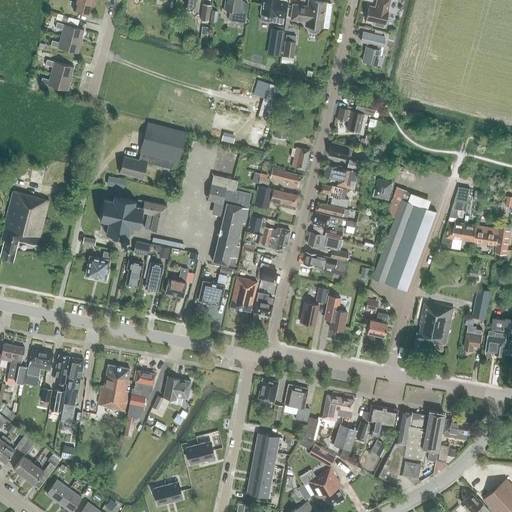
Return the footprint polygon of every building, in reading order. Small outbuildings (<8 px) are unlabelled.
[(92,8),(93,3),(82,0),(75,0),(73,10),(88,14),(90,7),(92,8)] [(245,23),(247,9),(239,7),(240,0),(225,0),(224,9),(230,10),(228,20),(245,23)] [(283,24),(286,0),(284,0),(262,0),(260,20),(283,24)] [(324,18),(325,12),(323,12),(325,2),(309,0),(308,8),(305,8),(306,6),(293,5),(291,19),(307,22),(306,26),(307,27),(307,28),(307,29),(308,30),(308,31),(309,32),(311,33),(315,33),(316,33),(317,32),(318,32),(319,31),(319,30),(320,30),(320,29),(321,29),(321,28),(323,18),(324,18)] [(383,28),(384,24),(385,24),(388,11),(387,11),(389,0),(377,0),(376,4),(379,5),(378,9),(369,7),(366,19),(374,22),(373,25),(383,28)] [(211,5),(202,3),(200,20),(208,21),(211,5)] [(80,41),(84,29),(64,24),(57,22),(55,28),(62,30),(61,36),(80,41)] [(271,54),(279,56),(283,27),(275,26),(271,54)] [(206,42),(208,28),(202,27),(200,41),(206,42)] [(382,46),(384,37),(363,32),(361,41),(369,43),(369,47),(366,46),(362,61),(381,65),(382,57),(379,56),(380,50),(379,49),(380,46),(382,46)] [(77,53),(80,41),(61,36),(59,42),(52,40),(50,46),(58,48),(57,48),(77,53)] [(293,56),(295,42),(285,40),(283,54),(293,56)] [(46,59),(50,60),(52,54),(38,50),(36,56),(47,59),(46,59)] [(293,58),(281,56),(280,63),(292,65),(293,58)] [(54,61),(50,60),(46,59),(45,65),(52,67),(51,73),(70,79),(73,67),(54,61)] [(67,90),(70,79),(51,73),(49,80),(42,78),(40,83),(47,85),(67,90)] [(273,100),(277,87),(257,81),(253,94),(263,97),(273,100)] [(211,125),(216,107),(168,96),(164,114),(211,125)] [(258,115),(272,119),(277,102),(273,100),(263,97),(258,115)] [(373,116),(376,103),(357,99),(355,110),(355,112),(351,111),(351,110),(339,107),(337,118),(348,121),(347,128),(359,131),(363,114),(373,116)] [(178,162),(186,132),(147,122),(139,152),(141,152),(139,160),(124,156),(119,173),(142,179),(146,163),(172,169),(174,161),(178,162)] [(285,140),(289,126),(277,123),(273,137),(285,140)] [(341,144),(341,146),(331,144),(332,142),(331,142),(328,155),(345,159),(346,155),(350,156),(352,147),(341,144)] [(71,152),(54,146),(50,158),(67,164),(71,152)] [(304,170),(309,150),(300,147),(300,148),(296,147),(296,149),(292,148),(290,156),(294,157),(291,167),(295,168),(304,170)] [(363,163),(348,159),(346,167),(361,171),(363,163)] [(356,172),(351,171),(326,165),(323,176),(338,179),(336,186),(353,190),(355,183),(354,183),(356,172)] [(301,185),(303,176),(284,171),(285,170),(272,167),(270,177),(288,181),(287,184),(297,187),(297,184),(301,185)] [(250,194),(235,190),(238,180),(213,174),(211,184),(207,199),(215,201),(213,210),(216,214),(223,216),(212,261),(227,265),(234,266),(239,246),(236,245),(242,223),(244,223),(249,204),(248,203),(250,194)] [(123,188),(125,180),(109,176),(107,185),(123,188)] [(270,178),(259,176),(257,182),(268,185),(270,178)] [(373,195),(388,198),(392,182),(379,179),(376,189),(374,189),(373,195)] [(346,207),(348,199),(345,198),(347,189),(332,185),(331,186),(322,184),(320,192),(328,194),(328,197),(338,199),(337,205),(346,207)] [(295,209),(298,195),(258,186),(254,205),(268,208),(270,202),(280,205),(280,206),(295,209)] [(402,199),(408,201),(410,193),(407,190),(405,190),(396,187),(386,215),(395,218),(402,199)] [(467,204),(470,189),(458,187),(454,201),(467,204)] [(37,245),(49,200),(13,190),(1,239),(4,240),(0,256),(0,258),(13,261),(18,240),(37,245)] [(161,232),(166,205),(138,199),(137,201),(113,196),(113,200),(104,198),(100,220),(104,221),(103,227),(107,228),(105,233),(110,234),(109,237),(111,240),(121,242),(120,243),(127,245),(129,238),(128,237),(129,233),(132,233),(134,228),(138,229),(142,211),(147,213),(144,228),(161,232)] [(436,211),(408,201),(402,199),(395,218),(372,278),(407,291),(436,211)] [(347,217),(349,210),(317,202),(315,210),(347,217)] [(336,229),(338,223),(342,224),(344,219),(315,212),(312,223),(326,227),(324,234),(340,238),(342,230),(336,229)] [(348,217),(346,223),(355,226),(357,221),(348,217)] [(463,228),(464,223),(449,221),(446,240),(442,239),(441,246),(452,248),(453,238),(462,239),(464,228),(463,228)] [(261,225),(249,222),(247,229),(259,232),(261,225)] [(485,243),(488,227),(464,223),(463,228),(464,228),(462,239),(485,243)] [(488,227),(485,243),(496,245),(495,252),(506,254),(511,225),(500,223),(499,229),(488,227)] [(287,241),(290,230),(281,228),(277,227),(276,231),(271,230),(272,229),(265,227),(263,235),(287,241)] [(342,240),(327,236),(310,232),(307,244),(312,244),(311,247),(324,250),(324,249),(331,251),(332,249),(336,250),(337,249),(340,250),(342,240)] [(287,241),(263,235),(257,233),(255,241),(261,243),(272,246),(272,248),(276,249),(285,251),(287,241)] [(94,246),(96,239),(83,237),(82,243),(94,246)] [(150,244),(136,241),(133,251),(147,254),(150,244)] [(254,244),(243,242),(242,248),(253,251),(254,244)] [(167,258),(169,248),(160,247),(159,257),(167,258)] [(348,253),(336,250),(332,249),(331,251),(330,257),(347,261),(348,253)] [(109,261),(110,253),(104,251),(102,259),(90,256),(86,275),(105,279),(109,261)] [(344,272),(347,262),(326,257),(326,256),(306,251),(303,263),(312,265),(312,268),(322,271),(324,264),(335,267),(334,270),(344,272)] [(125,284),(138,287),(143,263),(129,260),(127,269),(129,269),(125,284)] [(157,291),(161,273),(163,265),(150,262),(145,288),(157,291)] [(260,278),(259,279),(272,283),(276,269),(263,265),(260,278)] [(231,274),(232,269),(221,266),(219,272),(231,274)] [(368,279),(370,269),(362,266),(359,277),(368,279)] [(185,282),(188,269),(181,267),(179,277),(172,275),(172,279),(168,278),(165,293),(182,296),(186,282),(185,282)] [(504,284),(506,268),(497,267),(495,283),(504,284)] [(220,305),(227,275),(219,274),(217,284),(203,280),(198,300),(220,305)] [(253,298),(257,282),(250,280),(237,277),(233,293),(230,307),(250,311),(253,298)] [(328,289),(318,287),(315,301),(325,303),(328,289)] [(270,316),(273,304),(271,304),(273,298),(268,297),(268,294),(258,292),(253,312),(270,316)] [(490,295),(478,292),(473,316),(485,319),(490,295)] [(340,298),(329,295),(324,319),(331,320),(329,328),(343,331),(347,311),(338,310),(340,298)] [(378,300),(367,298),(365,309),(376,311),(378,300)] [(315,325),(319,305),(304,302),(300,322),(315,325)] [(446,345),(454,307),(425,302),(420,325),(421,325),(419,333),(417,332),(414,346),(435,350),(437,343),(446,345)] [(384,336),(387,323),(386,323),(388,314),(378,312),(376,321),(370,319),(367,332),(384,336)] [(511,318),(506,318),(506,319),(494,318),(492,328),(509,331),(506,354),(511,354),(511,318)] [(481,335),(482,330),(476,329),(476,326),(468,325),(467,327),(467,333),(466,333),(464,348),(473,350),(473,349),(477,349),(478,346),(480,347),(481,335)] [(504,354),(507,334),(496,332),(496,331),(489,330),(488,335),(486,351),(495,352),(495,353),(504,354)] [(9,361),(13,345),(3,343),(1,354),(0,353),(0,362),(1,359),(9,361)] [(23,384),(27,367),(19,365),(19,363),(21,364),(22,358),(25,347),(13,345),(9,361),(10,361),(6,383),(15,384),(15,382),(23,384)] [(50,369),(53,353),(32,349),(29,360),(30,360),(29,365),(50,369)] [(64,383),(69,357),(58,354),(55,369),(56,369),(53,380),(64,383)] [(77,393),(84,359),(72,357),(67,385),(64,403),(74,405),(76,392),(77,393)] [(126,390),(130,369),(108,364),(104,386),(102,385),(98,404),(106,406),(105,407),(124,411),(128,391),(126,390)] [(150,397),(153,385),(155,374),(137,370),(135,381),(134,389),(132,388),(131,394),(129,403),(123,436),(131,437),(134,424),(136,423),(138,420),(140,418),(141,412),(142,412),(145,397),(149,398),(150,397)] [(187,399),(191,381),(167,376),(163,397),(171,398),(170,403),(181,405),(182,398),(187,399)] [(274,402),(278,382),(262,378),(258,398),(274,402)] [(307,422),(310,410),(304,408),(308,389),(288,384),(284,403),(298,406),(295,419),(307,422)] [(49,401),(51,389),(43,388),(41,400),(49,401)] [(60,411),(64,391),(54,389),(50,409),(60,411)] [(163,398),(157,395),(151,407),(157,409),(163,398)] [(351,418),(354,400),(327,395),(322,418),(336,420),(337,415),(351,418)] [(282,406),(274,404),(271,419),(279,420),(282,406)] [(380,418),(382,407),(371,405),(368,421),(374,422),(371,435),(378,437),(381,423),(382,418),(380,418)] [(395,426),(398,410),(382,407),(380,418),(382,418),(381,423),(395,426)] [(15,415),(11,410),(6,416),(11,420),(15,415)] [(424,462),(426,449),(429,449),(427,459),(435,461),(445,413),(429,411),(428,415),(401,410),(397,436),(391,434),(389,445),(393,446),(378,476),(393,484),(398,473),(417,477),(420,461),(424,462)] [(183,418),(179,415),(175,421),(179,424),(183,418)] [(313,439),(318,419),(309,417),(304,436),(313,439)] [(459,433),(461,422),(446,419),(443,435),(455,437),(456,432),(459,433)] [(355,436),(363,438),(368,424),(361,421),(355,436)] [(470,435),(472,424),(461,422),(459,433),(456,432),(455,437),(467,439),(467,436),(469,437),(470,435)] [(15,427),(10,423),(6,428),(11,432),(15,427)] [(333,445),(350,450),(356,430),(340,424),(333,445)] [(257,433),(255,448),(276,452),(279,437),(257,433)] [(20,451),(29,438),(24,435),(15,447),(20,451)] [(15,449),(9,445),(11,441),(7,438),(0,447),(0,458),(5,462),(15,449)] [(25,454),(34,442),(29,438),(20,451),(25,454)] [(388,446),(382,442),(376,439),(370,450),(376,454),(382,457),(388,446)] [(210,441),(198,444),(202,461),(214,458),(210,441)] [(314,443),(308,453),(329,466),(335,455),(314,443)] [(198,444),(186,447),(190,464),(202,461),(198,444)] [(437,462),(445,463),(449,446),(440,445),(437,462)] [(75,448),(63,446),(61,457),(73,459),(75,448)] [(255,448),(252,463),(273,467),(276,452),(255,448)] [(456,450),(449,448),(448,456),(455,457),(456,450)] [(23,476),(33,463),(23,455),(13,469),(23,476)] [(38,478),(43,481),(59,460),(51,455),(48,460),(50,462),(44,470),(33,463),(23,476),(34,484),(38,478)] [(252,463),(249,478),(271,482),(273,467),(252,463)] [(68,468),(62,464),(59,468),(65,472),(68,468)] [(326,508),(344,498),(338,488),(341,486),(330,468),(315,476),(315,478),(307,482),(320,504),(322,502),(326,508)] [(79,486),(82,481),(77,478),(74,483),(79,486)] [(249,478),(246,493),(268,497),(271,482),(249,478)] [(506,511),(511,507),(511,484),(506,478),(483,499),(494,511),(506,511)] [(59,502),(69,489),(57,480),(47,494),(59,502)] [(177,481),(165,484),(170,502),(182,499),(177,481)] [(165,484),(153,488),(158,505),(170,502),(165,484)] [(305,500),(310,496),(303,484),(297,488),(305,500)] [(71,511),(81,498),(69,489),(59,502),(71,511)] [(98,502),(102,497),(96,493),(92,497),(98,502)] [(480,511),(487,511),(489,510),(483,504),(484,504),(479,499),(478,500),(472,493),(461,502),(469,511),(474,511),(478,509),(480,511)] [(111,511),(117,503),(110,499),(105,507),(111,511)] [(99,511),(100,511),(88,502),(80,511),(99,511)] [(305,511),(311,508),(307,502),(290,511),(305,511)] [(243,511),(245,504),(238,503),(236,511),(243,511)]
